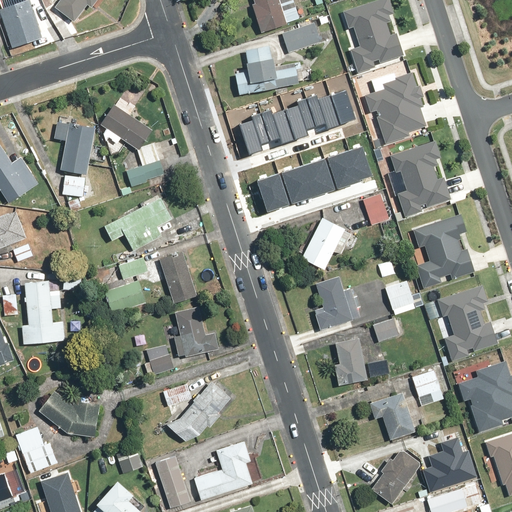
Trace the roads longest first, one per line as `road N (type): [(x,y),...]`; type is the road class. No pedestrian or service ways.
road 1 (residential): [(171,33),(328,511)]
road 2 (residential): [(0,87),(171,33)]
road 3 (residential): [(511,241),(470,115)]
road 4 (residential): [(470,115),(432,0)]
